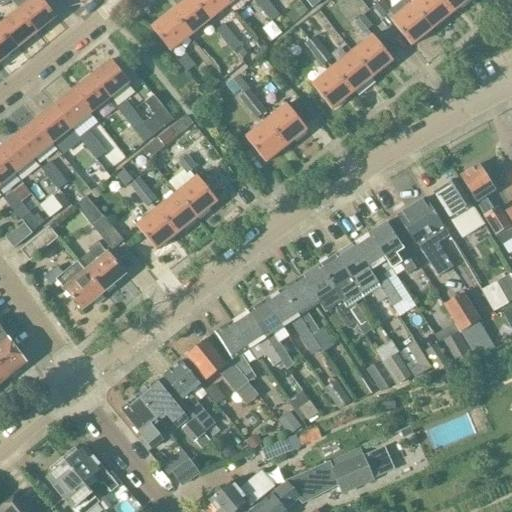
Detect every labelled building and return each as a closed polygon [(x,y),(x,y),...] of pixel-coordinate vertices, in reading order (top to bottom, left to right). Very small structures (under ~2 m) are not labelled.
[(29,0),(30,1),(17,11),(37,35),(56,19),(40,0),(29,0)] [(191,0),(186,0),(171,13),(189,36),(208,21),(191,0)] [(222,0),(191,0),(208,21),(227,6),(222,0)] [(255,0),(255,1),(263,11),(271,5),(266,0),(255,0)] [(391,12),(382,0),(372,8),(381,20),(391,12)] [(416,0),(410,5),(431,31),(441,22),(451,14),(439,0),(416,0)] [(468,0),(439,0),(451,14),(468,0)] [(279,16),(271,5),(263,11),(271,22),(279,16)] [(410,5),(390,21),(410,47),(431,31),(410,5)] [(0,24),(0,27),(18,50),(37,35),(17,11),(0,24)] [(151,28),(170,52),(189,36),(171,13),(151,28)] [(363,16),(353,24),(362,35),(371,27),(363,16)] [(216,32),(224,42),(232,36),(224,25),(216,32)] [(0,63),(18,50),(0,27),(0,63)] [(240,46),(232,36),(224,42),(232,53),(240,46)] [(372,37),(351,53),(371,78),(392,62),(372,37)] [(305,45),(313,55),(323,48),(314,38),(305,45)] [(331,59),(323,48),(313,55),(322,66),(331,59)] [(371,78),(351,53),(332,69),(352,94),(371,78)] [(178,62),(186,73),(194,67),(186,56),(178,62)] [(110,62),(90,77),(109,100),(128,85),(110,62)] [(311,85),(331,110),(352,94),(332,69),(311,85)] [(238,76),(232,81),(240,90),(243,95),(249,91),(250,90),(238,76)] [(71,92),(90,115),(109,100),(90,77),(71,92)] [(232,81),(225,86),(233,96),(240,90),(232,81)] [(265,112),(249,91),(243,95),(260,116),(265,112)] [(71,92),(53,107),(71,130),(90,115),(71,92)] [(255,120),(260,116),(243,95),(238,99),(255,120)] [(153,96),(145,102),(165,126),(172,120),(163,108),(153,96)] [(116,110),(125,120),(134,113),(125,103),(116,110)] [(286,106),(265,122),(285,147),(305,131),(286,106)] [(34,122),(53,145),(71,130),(53,107),(34,122)] [(153,136),(134,113),(125,120),(144,144),(153,136)] [(15,137),(34,160),(53,145),(34,122),(15,137)] [(245,138),(265,163),(285,147),(265,122),(245,138)] [(176,139),(169,130),(157,140),(164,148),(176,139)] [(79,139),(88,150),(97,143),(88,132),(79,139)] [(34,160),(15,137),(0,148),(0,156),(15,175),(34,160)] [(105,154),(97,143),(88,150),(96,161),(105,154)] [(0,156),(0,187),(15,175),(0,156)] [(196,168),(188,157),(178,165),(186,176),(196,168)] [(42,169),(50,180),(59,173),(50,162),(42,169)] [(479,166),(461,177),(485,215),(483,217),(501,247),(511,239),(511,230),(498,208),(494,210),(486,197),(495,192),(479,166)] [(115,177),(124,187),(131,181),(123,171),(115,177)] [(67,184),(59,173),(50,180),(58,191),(67,184)] [(216,202),(196,177),(176,194),(196,218),(216,202)] [(129,186),(137,198),(148,189),(139,178),(129,186)] [(455,180),(435,194),(453,221),(451,222),(462,239),(484,225),(455,180)] [(156,200),(148,189),(137,198),(146,209),(156,200)] [(13,192),(3,199),(12,210),(21,203),(13,192)] [(176,194),(156,209),(176,234),(196,218),(176,194)] [(55,200),(62,209),(69,204),(61,195),(55,200)] [(426,198),(399,216),(417,244),(438,278),(453,269),(438,244),(450,236),(444,226),(426,198)] [(21,203),(12,210),(23,224),(32,234),(32,233),(40,226),(21,203)] [(136,226),(156,250),(176,234),(156,209),(136,226)] [(111,251),(123,241),(103,218),(92,227),(111,251)] [(417,269),(387,223),(370,234),(393,269),(402,263),(409,274),(417,269)] [(23,224),(5,239),(13,249),(32,234),(23,224)] [(49,227),(20,251),(29,262),(57,238),(49,227)] [(393,269),(370,234),(353,245),(387,298),(386,299),(392,308),(401,302),(384,275),(393,269)] [(87,251),(89,253),(79,261),(104,292),(125,276),(97,242),(87,251)] [(387,298),(353,245),(337,256),(364,298),(371,293),(378,304),(386,299),(387,298)] [(364,298),(337,256),(320,267),(357,324),(355,325),(363,336),(372,330),(355,304),(364,298)] [(50,286),(57,281),(64,289),(82,311),(104,292),(79,261),(62,275),(56,268),(44,278),(50,286)] [(320,267),(303,277),(326,312),(333,308),(348,329),(355,325),(357,324),(320,267)] [(299,279),(283,290),(321,350),(322,353),(334,346),(322,329),(319,330),(307,312),(317,306),(299,279)] [(508,305),(496,283),(481,291),(493,313),(508,305)] [(283,290),(266,301),(284,328),(290,323),(311,356),(321,350),(283,290)] [(463,294),(443,307),(460,333),(480,320),(463,294)] [(266,301),(250,312),(282,362),(287,370),(293,366),(279,343),(288,338),(282,329),(284,328),(266,301)] [(511,307),(502,312),(511,334),(511,307)] [(250,312),(234,322),(251,349),(249,350),(256,361),(258,360),(265,355),(273,368),(282,362),(250,312)] [(234,322),(216,334),(232,358),(250,382),(255,379),(241,355),(249,350),(251,349),(234,322)] [(0,372),(5,379),(24,363),(26,362),(0,328),(0,372)] [(458,333),(441,343),(454,367),(472,357),(458,333)] [(206,340),(188,356),(209,381),(218,373),(235,394),(248,383),(250,382),(232,358),(226,363),(206,340)] [(414,379),(430,369),(414,344),(398,354),(414,379)] [(434,374),(448,366),(436,345),(422,353),(434,374)] [(396,386),(410,377),(396,355),(382,364),(396,386)] [(169,371),(163,376),(182,398),(177,402),(192,420),(193,422),(204,435),(215,425),(190,394),(200,386),(181,362),(169,372),(169,371)] [(379,362),(366,371),(380,393),(394,385),(379,362)] [(140,394),(138,395),(159,422),(165,417),(167,416),(172,422),(177,428),(180,426),(187,420),(177,407),(156,381),(147,389),(146,389),(144,388),(140,391),(140,394)] [(336,382),(324,390),(339,410),(350,402),(336,382)] [(204,392),(215,405),(224,398),(213,385),(204,392)] [(129,403),(120,410),(142,436),(151,448),(152,449),(159,443),(163,440),(157,434),(152,428),(159,422),(138,395),(136,398),(134,398),(132,398),(128,401),(129,403)] [(316,414),(309,403),(299,409),(306,420),(316,414)] [(289,413),(277,422),(289,436),(301,427),(289,413)] [(321,435),(342,425),(339,418),(318,427),(321,435)] [(193,422),(183,430),(194,443),(204,435),(193,422)] [(251,451),(261,443),(255,435),(245,443),(251,451)] [(295,435),(274,444),(260,450),(266,463),(300,449),(295,435)] [(74,448),(62,459),(83,484),(93,476),(101,485),(103,483),(111,492),(118,487),(84,447),(78,452),(74,448)] [(88,511),(99,503),(83,484),(62,459),(50,469),(53,473),(47,478),(74,511),(88,511)] [(189,460),(172,473),(182,486),(199,473),(189,460)] [(209,501),(218,511),(237,511),(247,504),(249,508),(274,488),(261,472),(239,490),(232,482),(209,501)] [(321,488),(309,473),(286,482),(250,511),(285,511),(284,511),(299,499),(311,492),(321,488)] [(35,511),(20,493),(0,509),(0,511),(35,511)]
